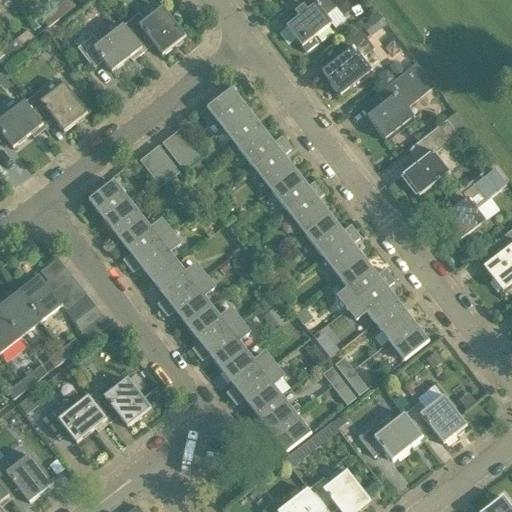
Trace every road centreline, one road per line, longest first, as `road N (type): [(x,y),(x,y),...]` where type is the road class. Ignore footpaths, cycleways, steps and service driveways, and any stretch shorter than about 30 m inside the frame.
road 1 (residential): [(247,48),(511,389)]
road 2 (residential): [(150,470),(195,434),(199,404),(42,206)]
road 3 (residential): [(42,206),(247,48)]
